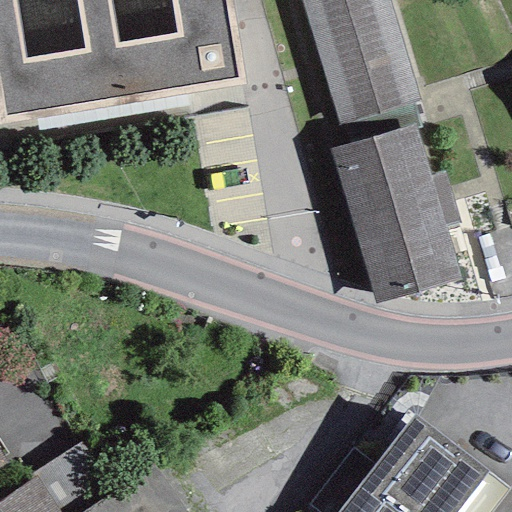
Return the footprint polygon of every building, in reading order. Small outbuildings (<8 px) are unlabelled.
[(228,0),(0,0),(0,131),(243,92),(228,0)] [(386,0),(298,0),(337,130),(418,106),(386,0)] [(416,130),(332,154),(377,308),(461,283),(416,130)] [(423,412),(343,511),(475,511),(504,476),(423,412)] [(194,511),(148,437),(28,511),(194,511)]
